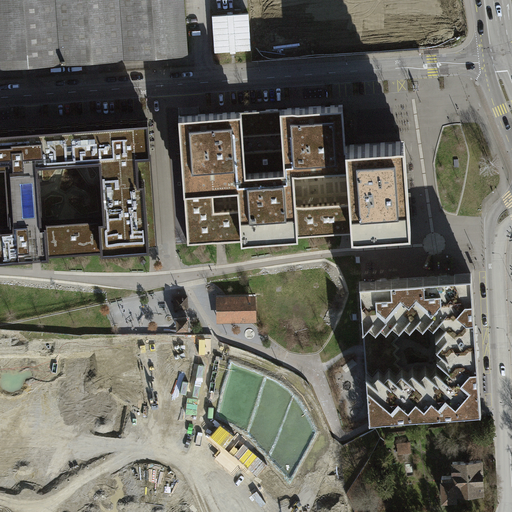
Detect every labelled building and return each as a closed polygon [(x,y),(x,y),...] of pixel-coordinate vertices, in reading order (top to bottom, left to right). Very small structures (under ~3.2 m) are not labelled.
[(0,0),(0,70),(34,68),(94,64),(156,60),(185,58),(180,0),(0,0)] [(213,15),(215,54),(252,51),(250,13),(213,15)] [(346,144),(343,104),(281,108),(283,131),(284,149),(286,170),(294,170),(338,167),(347,166),(346,144)] [(283,131),(281,108),(242,111),(243,134),(283,131)] [(237,173),(246,173),(245,151),(243,134),(242,111),(189,114),(178,115),(182,170),(184,192),(213,189),(238,188),(237,173)] [(144,180),(139,179),(137,152),(151,151),(148,119),(24,129),(0,130),(0,254),(41,251),(148,244),(144,180)] [(352,231),(411,227),(405,140),(350,143),(346,144),(347,166),(350,201),(352,231)] [(246,173),(286,170),(284,149),(245,151),(246,173)] [(344,231),(352,231),(350,201),(341,202),(296,205),(296,202),(294,170),(286,170),(246,173),(237,173),(238,188),(239,206),(239,209),(218,210),(214,210),(213,189),(184,192),(188,242),(220,240),(241,238),(298,235),(344,231)] [(477,340),(474,305),(472,273),(433,275),(384,279),(359,281),(363,328),(364,344),(364,348),(365,357),(366,372),(369,416),(401,414),(449,411),(482,408),(479,374),(477,340)] [(173,298),(174,311),(188,310),(188,302),(188,297),(173,298)] [(229,298),(217,298),(218,324),(254,323),(257,323),(257,297),(229,298)] [(177,329),(188,328),(187,317),(176,318),(177,329)] [(150,511),(139,353),(48,359),(49,365),(51,391),(52,391),(109,387),(110,394),(103,395),(111,511),(56,511),(55,497),(23,500),(24,511),(150,511)] [(0,482),(58,479),(52,391),(51,391),(49,365),(0,368),(0,482)] [(410,442),(397,443),(399,453),(411,451),(410,442)] [(484,493),(482,460),(453,462),(453,476),(442,476),(443,499),(456,498),(456,495),(484,493)]
